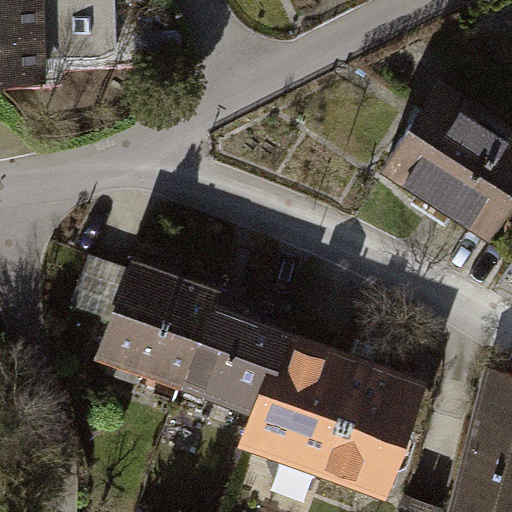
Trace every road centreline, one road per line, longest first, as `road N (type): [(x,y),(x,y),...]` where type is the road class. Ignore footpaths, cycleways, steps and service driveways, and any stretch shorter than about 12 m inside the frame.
road 1 (residential): [(128,151),(511,325)]
road 2 (residential): [(53,511),(53,447),(2,209)]
road 3 (residential): [(241,92),(427,0)]
road 4 (residential): [(2,209),(128,151)]
road 5 (residential): [(128,151),(241,92)]
